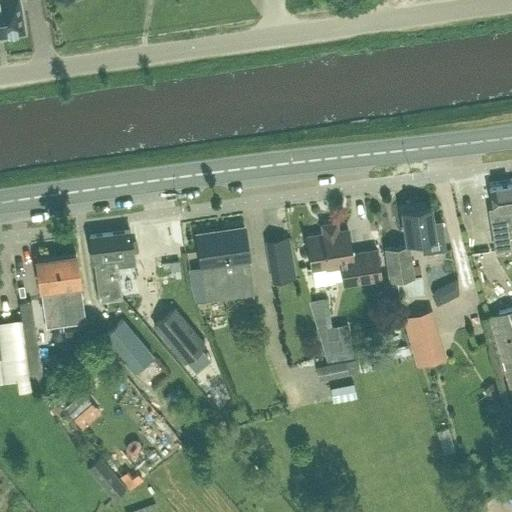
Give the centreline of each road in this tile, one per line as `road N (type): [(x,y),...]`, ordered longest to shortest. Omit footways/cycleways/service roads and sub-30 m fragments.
road 1 (primary): [(0,202),(511,134)]
road 2 (unclassified): [(0,73),(505,0)]
